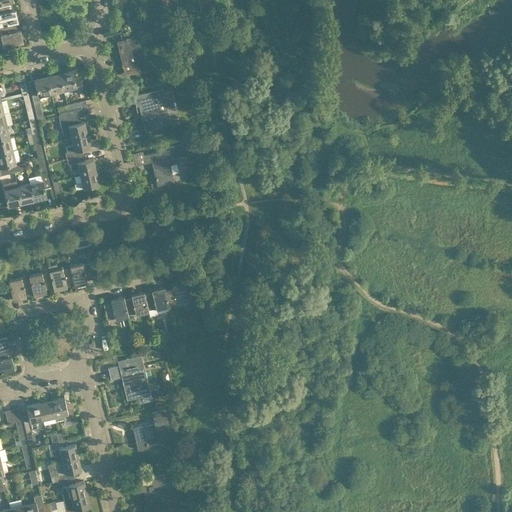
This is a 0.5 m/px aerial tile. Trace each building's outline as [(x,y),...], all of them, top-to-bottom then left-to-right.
[(10,1),(0,3),(0,26),(15,22),(18,21),(16,12),(15,9),(12,9),(11,1),(10,1)] [(143,17),(126,21),(128,27),(144,23),(143,17)] [(145,23),(120,29),(119,29),(121,39),(117,40),(125,74),(147,69),(143,51),(138,52),(134,35),(154,30),(152,21),(145,23)] [(0,26),(0,33),(0,34),(3,46),(23,42),(21,32),(20,29),(17,30),(17,29),(15,22),(0,26)] [(52,71),(53,74),(47,75),(51,92),(63,89),(64,89),(60,72),(59,72),(59,69),(52,71)] [(72,69),(60,72),(64,89),(63,89),(63,91),(82,86),(80,76),(74,78),(72,69)] [(23,95),(28,94),(23,73),(17,75),(22,95),(23,95)] [(47,75),(28,80),(31,89),(33,102),(40,100),(39,95),(51,92),(47,75)] [(162,87),(143,91),(134,93),(136,104),(139,104),(144,129),(157,126),(155,121),(160,119),(161,122),(170,119),(167,107),(176,105),(172,88),(163,90),(162,87)] [(31,106),(28,94),(23,95),(26,108),(31,106)] [(67,104),(69,110),(87,105),(85,99),(67,103),(67,104)] [(40,103),(34,105),(37,118),(43,116),(40,103)] [(70,130),(71,137),(88,133),(85,121),(78,123),(77,117),(83,115),(83,113),(88,112),(87,105),(69,110),(59,112),(60,115),(59,115),(63,132),(70,130)] [(31,106),(26,108),(25,108),(28,120),(35,119),(32,106),(31,106)] [(28,120),(31,132),(38,131),(35,119),(28,120)] [(0,126),(0,139),(9,137),(7,125),(0,126)] [(31,132),(34,145),(40,143),(38,131),(31,132)] [(65,152),(66,158),(79,155),(78,149),(91,146),(88,133),(71,137),(73,145),(66,147),(67,152),(65,152)] [(0,139),(0,152),(12,150),(9,137),(0,139)] [(153,152),(143,154),(145,163),(151,161),(154,161),(155,166),(153,167),(156,176),(155,176),(156,179),(157,179),(158,184),(157,184),(157,185),(167,183),(174,181),(170,163),(169,159),(182,156),(183,160),(192,158),(188,144),(182,145),(181,142),(159,147),(160,151),(157,152),(156,151),(153,152)] [(34,145),(38,160),(44,158),(40,143),(34,145)] [(12,150),(0,152),(0,165),(15,162),(12,150)] [(79,168),(80,174),(97,170),(94,158),(81,161),(79,155),(66,158),(68,165),(70,164),(72,170),(79,168)] [(44,158),(38,160),(41,172),(47,170),(44,158)] [(14,171),(13,166),(0,169),(2,175),(14,172),(14,171)] [(97,170),(80,174),(82,181),(75,183),(76,189),(100,183),(97,170)] [(52,180),(55,193),(61,191),(58,179),(52,180)] [(16,180),(4,183),(5,189),(9,205),(21,202),(18,186),(16,180)] [(42,180),(30,183),(34,199),(46,196),(42,180)] [(30,183),(18,186),(21,202),(34,199),(30,183)] [(93,251),(85,253),(86,258),(89,257),(90,261),(90,262),(91,262),(95,260),(93,251)] [(71,265),(71,266),(72,269),(74,281),(74,284),(84,281),(84,279),(94,276),(91,262),(90,262),(83,263),(83,262),(71,265)] [(50,269),(51,271),(51,274),(54,286),(54,288),(65,286),(64,283),(74,281),(72,269),(71,266),(63,268),(62,267),(50,269)] [(30,274),(30,276),(31,278),(34,290),(33,291),(34,293),(43,291),(43,288),(54,286),(51,274),(51,271),(42,273),(42,271),(30,274)] [(31,278),(30,276),(22,278),(21,276),(8,279),(12,298),(23,296),(22,293),(33,291),(34,290),(31,278)] [(166,288),(165,288),(169,303),(170,303),(176,302),(177,304),(180,303),(189,301),(190,307),(196,306),(192,289),(187,290),(185,281),(176,283),(172,284),(172,286),(166,288)] [(145,293),(148,308),(149,308),(149,310),(150,315),(157,314),(156,309),(170,305),(170,303),(169,303),(165,288),(166,288),(165,285),(155,288),(151,289),(152,291),(145,293)] [(125,297),(124,298),(128,313),(129,313),(136,311),(136,313),(149,310),(149,308),(148,308),(145,293),(145,290),(135,292),(131,293),(131,296),(125,297)] [(110,301),(103,302),(107,318),(115,316),(116,318),(125,316),(129,315),(129,313),(128,313),(124,298),(125,297),(124,295),(114,297),(110,298),(110,301)] [(0,328),(0,349),(6,348),(9,348),(7,338),(6,335),(3,336),(2,328),(0,328)] [(169,335),(161,337),(162,344),(170,342),(169,335)] [(6,348),(0,349),(0,371),(14,369),(14,368),(12,359),(11,356),(8,357),(8,356),(6,348)] [(126,379),(123,380),(125,388),(128,387),(130,396),(149,392),(146,380),(147,379),(145,370),(143,370),(140,356),(133,357),(132,355),(126,357),(126,359),(122,360),(122,364),(108,367),(110,378),(125,375),(126,379)] [(51,398),(51,399),(55,415),(56,420),(63,418),(64,425),(76,422),(73,408),(67,409),(64,396),(52,398),(52,397),(51,398)] [(51,399),(39,402),(43,418),(55,415),(51,399)] [(43,418),(39,402),(26,405),(29,418),(23,419),(26,432),(32,430),(32,428),(37,427),(36,420),(43,418)] [(138,448),(148,448),(146,440),(158,437),(159,441),(171,438),(163,406),(151,409),(155,423),(141,426),(141,425),(133,427),(138,448)] [(17,407),(11,409),(14,421),(20,420),(17,407)] [(14,421),(11,409),(4,410),(7,423),(14,421)] [(52,442),(48,443),(51,455),(60,453),(62,460),(78,456),(75,443),(62,446),(60,439),(58,440),(52,441),(52,442)] [(56,475),(51,476),(52,482),(57,480),(69,478),(68,472),(81,469),(78,456),(62,460),(55,461),(56,468),(57,473),(58,474),(56,475)] [(28,470),(31,484),(37,482),(34,469),(28,470)] [(169,511),(173,510),(169,493),(175,491),(172,477),(162,480),(161,475),(135,481),(136,488),(138,488),(139,491),(137,491),(137,492),(143,491),(146,505),(143,506),(144,511),(169,511)] [(69,478),(57,480),(58,486),(61,486),(62,491),(63,498),(71,497),(87,493),(84,480),(71,483),(69,478)] [(63,498),(63,499),(66,511),(67,511),(90,506),(87,493),(71,497),(63,498)] [(44,511),(43,504),(41,494),(35,495),(34,497),(35,502),(22,505),(23,511),(44,511)] [(51,511),(49,502),(43,504),(44,511),(51,511)]
